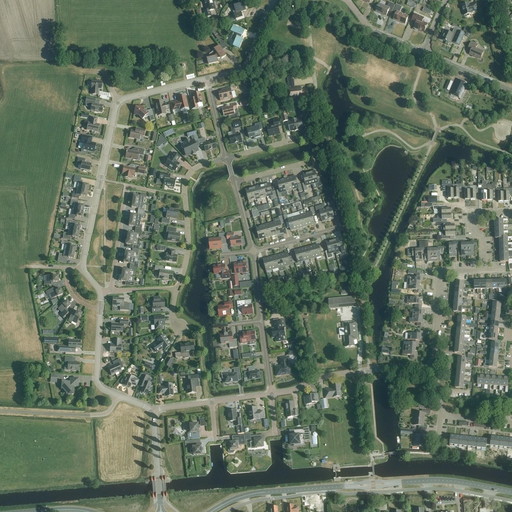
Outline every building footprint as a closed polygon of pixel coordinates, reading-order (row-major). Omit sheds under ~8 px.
[(213,11),(212,6),(214,6),(212,0),(203,0),(206,11),(198,13),(200,20),(205,18),(205,19),(211,17),(210,12),(213,11)] [(392,12),(395,5),(389,2),(387,7),(379,4),(378,6),(376,6),(376,8),(376,9),(377,9),(376,12),(386,16),(389,10),(392,12)] [(469,3),(461,5),(464,16),(466,15),(466,16),(467,17),(469,16),(470,15),(469,14),(471,14),(471,12),(478,11),(476,4),(471,5),(471,6),(469,6),(469,3)] [(232,8),(236,21),(243,18),(241,13),(242,12),(246,10),(245,8),(246,7),(244,6),(244,4),(242,4),(240,4),(240,5),(232,8)] [(405,24),(408,17),(399,13),(402,7),(396,5),(393,11),(396,13),(393,19),(405,24)] [(424,18),(415,14),(411,21),(416,23),(414,28),(415,29),(415,30),(417,31),(418,30),(424,33),(428,24),(424,22),(424,21),(423,20),(424,18)] [(245,31),(233,26),(231,32),(234,33),(231,39),(235,44),(233,47),(239,49),(243,40),(241,39),(242,36),(242,37),(245,31)] [(465,27),(463,31),(467,32),(466,35),(469,36),(471,30),(465,27)] [(448,46),(450,42),(459,46),(465,34),(454,29),(452,34),(447,31),(444,29),(441,36),(442,39),(441,40),(446,42),(446,43),(446,44),(448,45),(448,46)] [(215,36),(220,43),(224,41),(218,33),(215,36)] [(480,59),(484,52),(476,48),(477,45),(471,42),(468,49),(471,50),(469,55),(473,56),(475,57),(480,59)] [(222,51),(219,46),(214,49),(215,51),(209,55),(210,58),(207,59),(208,65),(218,62),(217,59),(221,59),(226,56),(222,51)] [(445,88),(449,90),(453,81),(449,79),(445,88)] [(467,84),(457,79),(450,95),(461,99),(465,90),(464,89),(467,84)] [(102,87),(102,84),(101,84),(101,82),(91,81),(91,89),(92,89),(91,94),(98,95),(98,91),(97,91),(98,89),(101,89),(101,87),(102,87)] [(303,97),(307,97),(307,89),(302,89),(301,87),(289,89),(290,99),(303,98),(303,97)] [(230,88),(224,90),(224,92),(219,94),(221,101),(232,98),(230,88)] [(202,103),(199,93),(192,95),(193,98),(189,99),(192,109),(197,107),(197,104),(202,103)] [(187,108),(185,97),(177,98),(178,102),(176,103),(171,104),(173,110),(180,108),(180,109),(187,108)] [(102,113),(103,106),(94,104),(95,100),(86,98),(85,104),(86,104),(86,107),(91,108),(90,111),(94,112),(97,113),(98,112),(102,113)] [(165,110),(168,109),(167,103),(163,104),(163,102),(160,103),(160,102),(154,104),(157,116),(166,114),(165,110)] [(227,108),(223,109),(224,116),(225,116),(226,116),(228,116),(229,115),(234,114),(233,110),(238,109),(236,103),(231,104),(232,106),(230,107),(229,106),(226,107),(227,108)] [(147,111),(142,107),(135,108),(134,115),(137,115),(142,120),(144,118),(149,116),(150,121),(154,120),(152,110),(147,111)] [(97,118),(91,117),(90,123),(88,123),(87,130),(98,132),(99,125),(96,124),(97,118)] [(232,121),(234,130),(242,128),(239,119),(232,121)] [(280,119),(273,121),(275,126),(267,128),(269,136),(280,134),(278,127),(282,126),(280,119)] [(303,129),(300,120),(296,121),(296,120),(292,121),(292,122),(288,123),(290,132),(295,131),(295,132),(299,131),(298,130),(303,129)] [(256,128),(248,131),(250,138),(254,137),(255,139),(261,137),(259,131),(263,130),(261,123),(255,125),(256,128)] [(144,136),(145,130),(135,128),(135,131),(131,131),(129,138),(139,140),(140,135),(144,136)] [(165,137),(175,132),(173,128),(163,132),(165,137)] [(242,143),(240,133),(236,134),(235,131),(228,133),(230,139),(229,139),(228,140),(229,142),(229,143),(231,143),(231,145),(238,143),(238,144),(242,143)] [(191,137),(192,141),(189,142),(188,140),(185,141),(186,144),(182,146),(183,149),(181,150),(183,153),(185,153),(186,156),(191,154),(191,155),(195,153),(194,152),(197,151),(196,148),(199,146),(195,132),(187,134),(188,138),(191,137)] [(91,138),(82,136),(81,140),(83,141),(81,149),(83,150),(82,153),(88,154),(89,151),(94,152),(94,149),(95,149),(95,147),(95,144),(90,143),(91,138)] [(161,136),(158,138),(165,145),(167,142),(161,136)] [(204,138),(198,140),(200,147),(204,146),(205,152),(216,149),(214,141),(205,143),(204,138)] [(134,152),(127,151),(125,158),(136,161),(137,155),(143,156),(144,150),(135,148),(134,152)] [(180,157),(173,153),(170,159),(169,158),(165,165),(169,167),(169,168),(171,169),(175,171),(177,167),(178,168),(179,166),(178,165),(179,164),(176,163),(180,157)] [(85,159),(78,158),(77,164),(81,165),(80,170),(83,170),(83,171),(86,172),(86,171),(90,172),(90,171),(91,171),(91,168),(90,168),(91,164),(84,162),(85,159)] [(135,169),(128,167),(123,166),(122,174),(124,175),(123,177),(131,179),(132,176),(133,177),(135,169)] [(309,173),(312,185),(316,184),(317,188),(322,186),(320,179),(317,180),(315,171),(309,173)] [(170,175),(160,173),(159,180),(164,181),(163,185),(169,186),(169,187),(172,188),(172,187),(174,187),(175,180),(169,179),(170,175)] [(312,185),(309,173),(303,174),(305,183),(302,184),(304,191),(307,190),(306,186),(312,185)] [(74,176),(74,179),(73,182),(78,183),(76,189),(87,191),(89,192),(91,186),(81,184),(82,181),(81,180),(81,178),(74,176)] [(289,178),(292,190),(298,188),(299,193),(302,192),(301,184),(298,185),(295,176),(289,178)] [(289,178),(283,180),(286,192),(292,190),(289,178)] [(286,192),(283,180),(277,181),(280,190),(277,191),(279,198),(282,197),(281,193),(286,192)] [(445,186),(444,186),(444,192),(446,192),(446,197),(448,197),(448,199),(454,199),(454,185),(450,185),(450,181),(445,181),(445,186)] [(457,183),(457,185),(454,185),(454,199),(459,199),(459,191),(462,191),(462,187),(462,181),(459,181),(459,183),(457,183)] [(487,192),(487,185),(486,182),(482,182),(483,185),(481,185),(481,184),(478,184),(478,186),(478,192),(478,194),(481,194),(481,201),(487,201),(487,192)] [(270,183),(264,185),(267,197),(270,196),(271,200),(277,199),(275,191),(272,192),(270,183)] [(492,185),(487,185),(487,192),(487,201),(493,201),(493,199),(495,199),(495,195),(495,193),(495,189),(495,183),(492,183),(492,185)] [(267,197),(264,185),(258,187),(261,199),(267,197)] [(475,190),(472,191),(470,191),(470,200),(476,200),(476,192),(478,192),(478,186),(475,186),(475,190)] [(261,199),(258,187),(252,188),(255,200),(261,199)] [(462,191),(462,193),(465,193),(465,200),(470,200),(470,191),(465,191),(465,187),(462,187),(462,191)] [(255,200),(252,188),(246,190),(249,202),(255,200)] [(72,194),(71,198),(78,199),(79,196),(86,197),(87,191),(76,189),(76,192),(73,192),(73,194),(72,194)] [(504,193),(503,189),(495,189),(495,193),(495,195),(495,199),(498,198),(498,202),(504,202),(504,193)] [(511,189),(506,189),(503,189),(504,193),(504,202),(509,202),(509,195),(511,195),(511,189)] [(140,197),(130,196),(129,202),(132,202),(143,204),(143,198),(146,198),(146,195),(140,194),(140,197)] [(83,212),(84,206),(77,205),(78,201),(71,200),(70,206),(73,206),(72,210),(83,212)] [(132,202),(131,208),(138,209),(137,212),(146,213),(144,213),(144,207),(142,207),(143,204),(132,202)] [(329,208),(325,209),(328,221),(334,219),(332,210),(335,209),(333,202),(328,204),(329,208)] [(328,221),(325,209),(324,205),(321,206),(320,206),(315,207),(317,214),(320,214),(322,222),(328,221)] [(437,214),(451,214),(451,209),(444,209),(444,206),(433,206),(433,210),(437,210),(437,214)] [(311,213),(305,214),(309,226),(315,224),(312,216),(315,215),(313,208),(310,208),(311,213)] [(176,219),(176,216),(177,216),(178,210),(167,209),(166,219),(162,218),(161,223),(169,224),(169,218),(176,219)] [(83,212),(72,210),(71,216),(69,215),(68,218),(74,220),(75,216),(82,218),(83,212)] [(130,214),(129,220),(140,222),(140,218),(145,219),(146,213),(137,212),(137,215),(130,214)] [(305,214),(299,216),(303,228),(309,226),(305,214)] [(433,223),(437,223),(444,223),(444,220),(451,220),(451,214),(437,214),(438,220),(433,220),(433,223)] [(297,229),(294,217),(288,219),(287,215),(283,216),(285,223),(288,222),(291,231),(297,229)] [(274,223),(277,235),(283,233),(281,224),(284,224),(282,216),(278,217),(280,221),(274,223)] [(299,216),(294,217),(297,229),(303,228),(299,216)] [(129,220),(128,226),(135,227),(135,231),(141,231),(145,232),(146,230),(141,229),(142,225),(139,225),(140,222),(129,220)] [(79,233),(80,227),(73,225),(74,222),(67,221),(65,226),(69,227),(68,230),(79,233)] [(274,223),(268,225),(271,236),(277,235),(274,223)] [(444,223),(437,223),(437,227),(441,227),(441,231),(445,231),(455,231),(455,225),(447,225),(447,223),(444,223)] [(271,236),(268,225),(262,226),(265,238),(271,236)] [(265,238),(262,226),(256,228),(259,240),(265,238)] [(167,241),(178,243),(180,235),(175,234),(176,229),(167,227),(166,233),(168,233),(167,241)] [(79,233),(68,230),(67,234),(63,233),(62,239),(70,240),(71,237),(78,238),(79,233)] [(127,233),(126,239),(137,240),(138,237),(140,237),(141,231),(135,231),(134,234),(127,233)] [(455,231),(441,231),(442,239),(449,239),(449,237),(455,236),(455,231)] [(209,240),(210,248),(208,248),(221,247),(221,249),(221,244),(225,244),(224,234),(220,235),(220,233),(219,233),(220,239),(209,240)] [(233,234),(227,234),(227,241),(230,240),(231,246),(241,245),(241,237),(234,238),(233,234)] [(507,238),(504,238),(499,239),(499,244),(508,244),(508,243),(508,240),(511,239),(511,236),(507,237),(507,238)] [(137,240),(126,239),(126,245),(132,246),(132,249),(138,250),(139,244),(137,244),(137,240)] [(332,241),(335,253),(336,255),(340,254),(341,259),(346,257),(344,247),(341,248),(338,239),(332,241)] [(70,243),(63,242),(63,241),(61,241),(61,244),(63,245),(65,245),(64,251),(75,253),(76,247),(69,246),(70,243)] [(335,253),(332,241),(326,242),(328,251),(326,252),(328,259),(333,258),(332,254),(335,253)] [(468,256),(474,256),(474,248),(477,248),(477,241),(470,241),(470,243),(467,243),(468,256)] [(425,254),(424,242),(419,242),(419,248),(418,248),(418,250),(412,250),(412,257),(414,257),(414,260),(416,261),(416,263),(422,263),(422,254),(425,254)] [(428,242),(424,242),(425,254),(428,254),(428,262),(434,262),(434,249),(431,249),(431,248),(428,248),(428,242)] [(449,250),(449,257),(456,257),(455,248),(458,248),(458,242),(452,242),(452,244),(449,244),(449,247),(447,247),(447,250),(449,250)] [(465,242),(458,242),(458,248),(461,248),(461,256),(468,256),(467,243),(465,243),(465,242)] [(318,244),(312,246),(316,258),(322,256),(318,244)] [(312,246),(307,248),(310,260),(316,258),(312,246)] [(434,262),(441,262),(440,254),(443,254),(443,247),(437,247),(437,249),(434,249),(434,262)] [(310,260),(307,248),(301,249),(304,261),(310,260)] [(125,251),(124,257),(135,259),(135,255),(137,256),(138,250),(132,249),(132,252),(125,251)] [(168,254),(167,254),(165,261),(176,263),(177,255),(174,255),(175,250),(168,249),(168,254)] [(304,261),(301,249),(295,251),(298,263),(304,261)] [(59,253),(58,259),(57,262),(66,264),(67,261),(69,258),(76,260),(77,254),(75,253),(64,251),(63,254),(59,253)] [(287,253),(281,255),(284,267),(290,265),(287,253)] [(508,256),(500,256),(500,262),(508,262),(508,265),(511,264),(511,263),(511,259),(508,259),(508,257),(511,257),(511,254),(508,255),(508,256)] [(279,268),(280,272),(285,271),(284,267),(281,255),(275,256),(278,268),(279,268)] [(278,268),(275,256),(269,258),(272,270),(278,268)] [(135,259),(124,257),(123,263),(130,264),(129,267),(136,268),(137,269),(138,263),(134,262),(135,259)] [(272,270),(269,258),(263,260),(266,272),(272,270)] [(240,265),(240,264),(234,264),(235,274),(242,273),(242,276),(246,275),(246,273),(247,273),(246,264),(240,265)] [(230,278),(229,271),(226,272),(225,265),(213,266),(214,274),(215,274),(216,279),(223,278),(223,279),(230,278)] [(163,267),(155,266),(154,270),(160,271),(158,279),(163,279),(163,281),(167,281),(167,280),(171,281),(173,273),(163,271),(163,267)] [(122,270),(121,275),(121,276),(132,277),(132,274),(135,274),(136,268),(129,267),(129,271),(122,270)] [(121,276),(121,275),(119,275),(118,281),(127,282),(127,286),(134,287),(135,281),(131,281),(132,277),(121,276)] [(422,280),(423,275),(416,275),(416,278),(408,277),(407,283),(420,285),(420,280),(422,280)] [(44,276),(44,281),(44,285),(51,285),(51,282),(58,282),(58,276),(44,276)] [(420,285),(407,283),(406,290),(415,290),(414,293),(421,294),(421,289),(420,289),(420,285)] [(63,295),(60,289),(54,292),(53,289),(45,292),(47,295),(48,294),(50,300),(63,295)] [(159,297),(153,298),(153,301),(152,301),(153,307),(151,307),(152,313),(160,313),(160,308),(164,308),(163,300),(159,300),(159,297)] [(354,297),(328,299),(329,310),(355,307),(354,297)] [(415,307),(421,308),(422,303),(420,303),(420,299),(408,298),(407,304),(415,305),(415,307)] [(123,303),(123,299),(112,299),(112,306),(120,307),(120,310),(129,311),(129,303),(123,303)] [(71,305),(67,301),(58,309),(61,313),(60,315),(63,318),(68,313),(65,310),(71,305)] [(242,309),(242,315),(246,315),(248,315),(253,314),(252,305),(245,306),(245,301),(237,302),(238,309),(242,309)] [(230,315),(229,309),(233,308),(232,302),(224,303),(225,306),(218,307),(219,316),(230,315)] [(421,308),(415,307),(415,310),(410,310),(410,316),(423,317),(423,314),(425,314),(425,311),(421,311),(421,308)] [(70,316),(68,321),(71,323),(71,322),(76,324),(82,314),(77,311),(73,317),(70,316)] [(164,325),(164,316),(153,317),(154,326),(155,326),(155,330),(162,329),(161,325),(164,325)] [(423,317),(410,316),(409,323),(417,323),(417,326),(423,327),(424,322),(422,321),(423,317)] [(119,324),(111,324),(111,331),(123,332),(123,325),(127,325),(128,321),(120,320),(119,324)] [(285,320),(280,320),(274,321),(275,329),(272,329),(272,332),(272,336),(273,336),(273,338),(276,337),(277,342),(285,340),(284,328),(286,328),(285,320)] [(358,339),(356,322),(343,323),(343,328),(344,328),(345,336),(344,336),(345,342),(346,348),(354,347),(353,340),(357,340),(357,339),(358,339)] [(422,337),(423,332),(417,331),(416,334),(408,333),(407,340),(413,340),(418,341),(420,341),(421,337),(422,337)] [(241,344),(248,343),(248,341),(256,341),(255,332),(243,333),(244,336),(240,336),(241,344)] [(230,348),(237,347),(236,340),(232,340),(232,334),(228,334),(224,334),(224,335),(220,335),(221,344),(229,343),(230,348)] [(163,348),(164,350),(170,345),(164,335),(157,340),(158,342),(152,346),(156,353),(163,348)] [(113,345),(110,345),(110,352),(120,353),(121,345),(119,345),(120,340),(114,339),(113,345)] [(57,346),(57,352),(75,353),(75,349),(80,349),(80,341),(68,340),(68,347),(57,346)] [(418,341),(413,340),(412,343),(403,342),(403,349),(416,350),(416,344),(418,344),(418,341)] [(181,353),(175,354),(176,358),(184,357),(184,359),(188,358),(188,357),(189,357),(188,353),(194,352),(193,343),(180,345),(181,353)] [(416,350),(403,349),(402,355),(410,356),(410,359),(417,359),(417,354),(415,354),(416,350)] [(466,358),(458,358),(457,364),(465,365),(466,364),(466,361),(471,361),(471,359),(472,357),(468,356),(467,358),(466,358)] [(163,365),(171,369),(175,362),(167,357),(163,365)] [(79,371),(79,363),(72,362),(72,358),(65,358),(64,365),(67,365),(67,370),(79,371)] [(276,372),(276,376),(281,376),(281,375),(291,374),(290,365),(288,366),(287,358),(280,359),(281,367),(276,367),(276,372)] [(120,359),(112,362),(114,365),(108,368),(110,372),(109,372),(111,376),(115,374),(114,374),(121,371),(120,369),(123,368),(121,363),(123,362),(121,360),(120,360),(120,359)] [(143,367),(151,371),(153,365),(145,362),(143,367)] [(244,373),(245,375),(245,379),(248,378),(248,380),(260,379),(259,371),(255,371),(254,366),(248,367),(249,372),(244,373)] [(225,383),(238,381),(237,375),(240,375),(239,368),(234,368),(234,373),(222,375),(222,379),(224,378),(225,383)] [(62,379),(62,375),(51,374),(51,383),(58,383),(58,379),(62,379)] [(128,387),(130,388),(131,384),(136,386),(138,380),(134,379),(134,378),(127,375),(123,385),(125,386),(125,387),(127,387),(128,387)] [(150,387),(151,384),(149,383),(151,380),(147,378),(147,377),(143,375),(139,387),(142,388),(140,392),(147,395),(148,391),(149,391),(150,391),(151,390),(151,389),(151,388),(150,387)] [(187,394),(196,393),(195,383),(199,383),(198,375),(188,377),(188,382),(186,382),(186,387),(185,388),(185,390),(186,391),(187,391),(187,394)] [(66,395),(73,395),(74,387),(78,387),(78,381),(77,381),(77,379),(70,379),(70,383),(62,382),(61,389),(63,389),(66,393),(66,395)] [(158,388),(159,394),(165,394),(165,397),(167,396),(168,398),(171,397),(171,396),(173,396),(172,384),(164,385),(164,387),(158,388)] [(340,384),(332,385),(332,389),(325,390),(326,398),(333,397),(341,396),(341,395),(342,395),(341,392),(341,393),(340,384)] [(318,394),(311,395),(311,396),(304,397),(305,405),(316,404),(315,402),(319,402),(318,394)] [(294,410),(293,402),(287,403),(287,404),(284,404),(286,404),(287,417),(299,416),(298,410),(294,410)] [(258,419),(263,418),(263,411),(257,412),(256,408),(249,409),(250,421),(258,420),(258,419)] [(237,419),(236,410),(228,411),(229,422),(235,421),(236,426),(242,425),(241,419),(237,419)] [(430,414),(431,411),(422,410),(422,413),(414,412),(414,419),(425,420),(425,414),(430,414)] [(425,420),(414,419),(413,426),(419,426),(419,429),(427,430),(427,427),(424,426),(425,420)] [(187,429),(189,431),(189,432),(187,435),(187,437),(186,437),(186,441),(190,441),(189,439),(191,439),(191,440),(199,439),(199,438),(200,438),(199,427),(197,427),(197,424),(194,425),(194,422),(193,422),(188,423),(186,425),(187,429)] [(310,440),(309,428),(294,429),(294,435),(290,436),(290,445),(300,444),(299,441),(310,440)] [(427,436),(428,433),(417,432),(417,435),(415,435),(414,439),(416,439),(415,447),(424,448),(425,436),(427,436)] [(255,448),(264,447),(263,439),(261,439),(261,435),(251,436),(251,434),(245,434),(246,441),(251,440),(251,442),(255,442),(255,448)] [(245,435),(241,436),(232,436),(233,442),(230,442),(230,446),(228,448),(228,452),(230,454),(233,453),(235,452),(235,450),(239,450),(238,446),(246,445),(245,435)] [(451,436),(449,446),(486,451),(486,446),(490,446),(490,448),(511,450),(511,439),(491,437),(490,441),(451,436)] [(190,451),(191,453),(192,454),(193,454),(193,455),(201,455),(200,452),(202,452),(201,443),(194,444),(194,447),(192,448),(193,449),(191,449),(190,451)] [(311,508),(312,507),(313,511),(318,510),(318,511),(324,511),(324,507),(320,507),(319,500),(319,498),(312,499),(312,503),(311,503),(311,508)]
